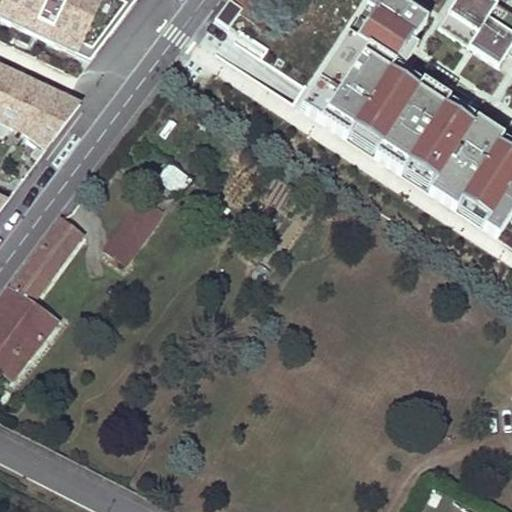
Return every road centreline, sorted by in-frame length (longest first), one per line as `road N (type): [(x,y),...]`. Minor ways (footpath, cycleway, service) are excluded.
road 1 (residential): [(0,270),(204,0)]
road 2 (residential): [(135,511),(0,446)]
